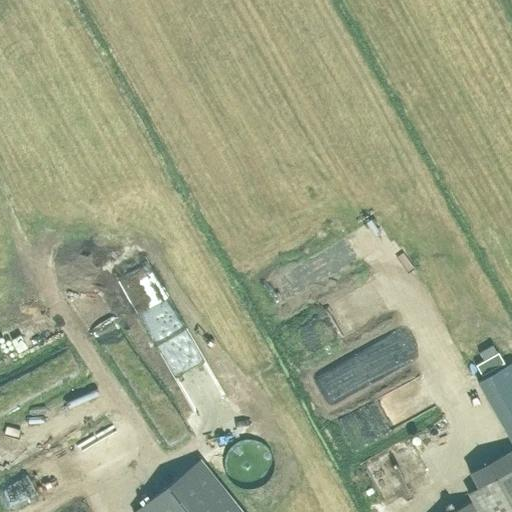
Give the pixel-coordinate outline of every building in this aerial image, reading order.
[(511,440),(511,362),(511,361),(476,382),(511,440)] [(357,425),(343,432),(352,450),(367,442),(357,425)] [(41,492),(123,459),(114,439),(33,472),(41,492)] [(404,502),(399,493),(423,481),(403,442),(361,463),(386,511),(404,502)] [(482,496),(452,511),(511,511),(511,458),(473,479),(482,496)] [(240,511),(199,460),(134,511),(240,511)]
